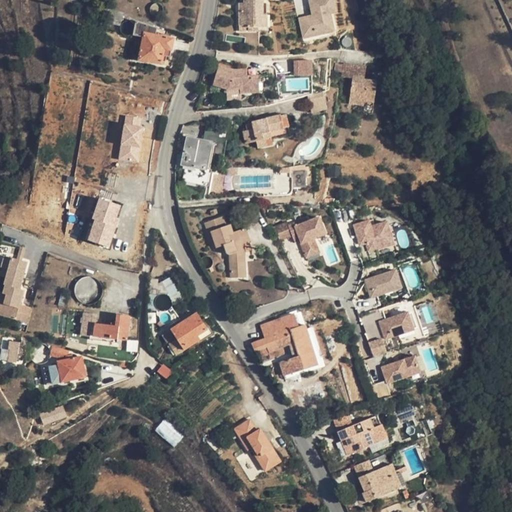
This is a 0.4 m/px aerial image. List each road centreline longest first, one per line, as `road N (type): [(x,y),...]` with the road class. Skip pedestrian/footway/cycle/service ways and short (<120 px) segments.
road 1 (residential): [(339,511),(304,441),(227,324)]
road 2 (residential): [(166,203),(170,134),(209,0)]
road 3 (residential): [(166,203),(148,232),(143,381)]
road 4 (residential): [(227,324),(184,255),(166,203)]
road 5 (residential): [(227,324),(310,293),(342,293)]
